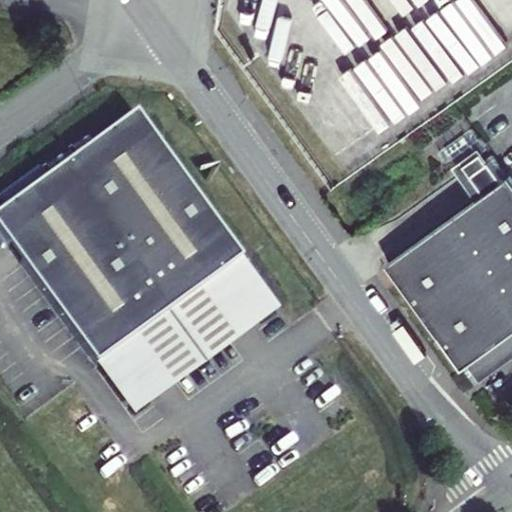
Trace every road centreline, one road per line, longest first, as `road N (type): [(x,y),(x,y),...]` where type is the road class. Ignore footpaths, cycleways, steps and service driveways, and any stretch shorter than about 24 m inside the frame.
road 1 (tertiary): [(149,19),(496,499)]
road 2 (residential): [(149,19),(0,127)]
